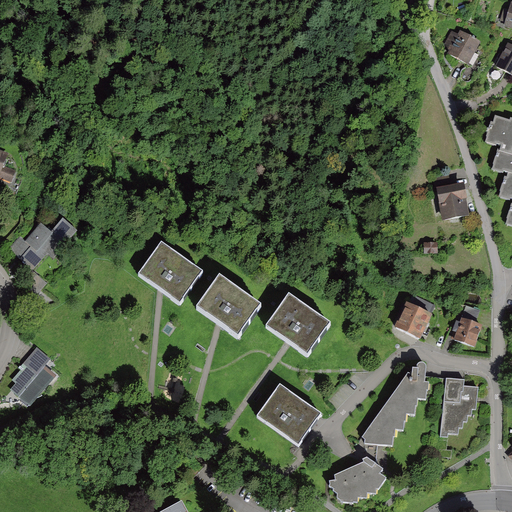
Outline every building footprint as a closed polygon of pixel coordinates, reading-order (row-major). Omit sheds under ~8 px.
[(511,11),(507,10),(499,35),(511,38),(511,11)] [(464,73),(478,48),(457,37),(454,42),(448,39),(438,59),(464,73)] [(511,86),(511,85),(511,55),(504,51),(491,75),(511,86)] [(511,127),(505,125),(504,129),(492,124),(489,131),(487,130),(479,152),(492,157),(493,154),(496,155),(488,179),(498,183),(499,179),(507,181),(504,187),(502,187),(496,204),(504,207),(505,205),(511,207),(504,230),(510,232),(511,230),(511,229),(511,127)] [(7,169),(11,159),(0,154),(0,179),(8,183),(13,172),(7,169)] [(430,186),(432,195),(448,192),(446,183),(430,186)] [(441,227),(467,223),(464,207),(466,206),(463,190),(435,196),(441,227)] [(28,243),(21,238),(10,251),(35,272),(48,256),(55,261),(78,233),(63,221),(51,235),(42,226),(28,243)] [(203,273),(159,243),(137,275),(181,305),(203,273)] [(422,249),(422,261),(437,261),(437,249),(422,249)] [(40,276),(29,289),(33,292),(37,295),(47,283),(40,276)] [(261,309),(219,279),(196,310),(238,340),(261,309)] [(331,326),(288,296),(265,329),(308,359),(331,326)] [(419,347),(430,322),(405,310),(393,334),(419,347)] [(460,324),(474,329),(478,317),(464,312),(460,324)] [(452,347),(473,355),(481,333),(460,325),(452,347)] [(53,361),(39,350),(13,382),(17,386),(12,393),(32,409),(56,378),(45,370),(53,361)] [(412,376),(408,376),(362,439),(365,441),(364,445),(393,448),(393,439),(395,439),(395,432),(405,433),(406,416),(416,418),(418,401),(427,401),(429,385),(425,385),(427,371),(425,367),(420,366),(417,367),(417,371),(413,371),(412,376)] [(465,380),(446,378),(440,438),(449,438),(449,434),(459,435),(460,428),(463,429),(464,422),(468,423),(469,416),(472,416),(473,409),(477,410),(479,389),(464,387),(465,380)] [(322,415),(279,384),(256,416),(299,447),(322,415)] [(380,475),(383,471),(368,460),(363,461),(363,464),(335,476),(335,481),(329,482),(329,486),(333,490),(332,491),(337,495),(337,499),(341,503),(353,504),(357,503),(358,499),(367,500),(368,495),(376,495),(377,491),(379,491),(386,480),(380,475)] [(188,511),(184,503),(168,511),(188,511)]
